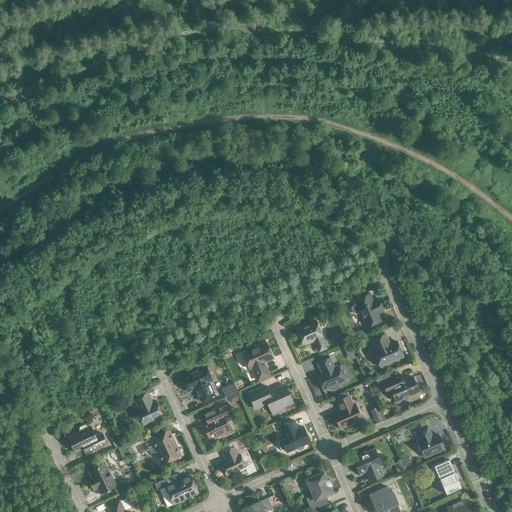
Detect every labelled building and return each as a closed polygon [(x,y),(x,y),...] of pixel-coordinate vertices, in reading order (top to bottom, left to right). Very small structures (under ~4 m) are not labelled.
[(381,321),(378,313),(383,311),(378,299),(372,302),(369,294),(354,300),(356,304),(352,306),(351,309),(352,313),(356,314),(360,312),(366,328),(381,321)] [(315,320),(296,329),(303,345),(314,341),(319,352),(326,348),(321,337),(322,337),(315,320)] [(388,341),(385,334),(371,340),(375,351),(373,352),(380,366),(403,356),(397,342),(389,345),(387,341),(388,341)] [(348,342),(345,335),(337,339),(340,345),(348,342)] [(265,366),(263,363),(273,358),(266,343),(257,347),(255,346),(251,348),(250,350),(242,354),(249,369),(252,367),(258,381),(269,375),(265,366)] [(323,373),(316,376),(323,391),(330,387),(331,389),(333,390),(337,388),(338,386),(337,384),(345,381),(338,366),(334,368),(329,358),(317,363),(320,370),(321,369),(323,373)] [(188,392),(194,389),(196,393),(197,392),(201,402),(215,395),(209,382),(212,381),(205,366),(198,370),(196,369),(191,371),(190,373),(181,377),(188,392)] [(399,372),(394,375),(395,376),(382,382),(388,395),(392,393),(396,402),(403,398),(404,399),(406,400),(407,399),(408,398),(409,396),(419,391),(412,377),(403,381),(399,372)] [(238,392),(234,383),(221,389),(225,398),(238,392)] [(285,384),(275,389),(275,390),(268,392),(265,386),(248,393),(255,409),(268,403),(273,415),(284,410),(283,407),(293,403),(289,394),(290,394),(285,384)] [(240,399),(237,392),(227,397),(230,403),(240,399)] [(151,422),(163,416),(156,401),(151,403),(150,400),(150,399),(147,393),(134,399),(139,409),(136,410),(143,425),(145,424),(146,426),(148,426),(151,425),(152,423),(151,422)] [(337,401),(339,408),(338,408),(340,411),(333,414),(340,429),(347,426),(349,427),(351,427),(353,426),(354,425),(355,423),(355,422),(362,419),(355,404),(353,405),(349,396),(337,401)] [(216,437),(217,438),(225,435),(224,433),(229,431),(226,423),(229,422),(227,417),(232,415),(227,403),(206,413),(209,419),(210,418),(211,421),(203,425),(210,440),(216,437)] [(294,420),(280,426),(284,435),(280,437),(281,441),(279,442),(279,444),(281,449),(283,450),(285,449),(287,453),(297,448),(297,449),(299,450),(303,449),(304,447),(303,445),(310,442),(310,441),(310,439),(309,436),(307,435),(303,427),(297,430),(296,427),(296,426),(294,420)] [(75,452),(83,448),(86,455),(107,445),(101,433),(95,436),(90,427),(88,428),(87,426),(84,425),(80,427),(80,430),(80,432),(68,438),(75,452)] [(430,433),(427,427),(416,432),(421,442),(418,443),(424,457),(444,449),(438,434),(431,437),(429,434),(430,433)] [(169,429),(162,433),(150,439),(162,465),(181,456),(172,436),(173,436),(169,429)] [(117,435),(111,438),(116,447),(121,444),(117,435)] [(226,458),(227,460),(220,463),(226,476),(245,467),(240,454),(238,455),(234,447),(223,452),(225,459),(226,458)] [(367,453),(366,452),(366,451),(360,454),(361,456),(353,459),(360,474),(364,472),(366,475),(367,475),(370,481),(382,476),(378,466),(381,465),(374,450),(367,453)] [(455,473),(449,460),(434,466),(434,467),(430,468),(433,475),(437,473),(440,480),(442,479),(444,485),(442,486),(446,494),(461,488),(457,479),(459,479),(459,478),(459,477),(459,476),(458,475),(458,474),(457,473),(456,472),(456,473),(455,473)] [(404,464),(407,470),(413,467),(410,462),(404,464)] [(113,487),(116,493),(130,487),(126,479),(115,485),(105,463),(89,471),(92,478),(88,480),(93,490),(97,489),(100,494),(113,487)] [(403,466),(397,469),(399,475),(406,472),(403,466)] [(329,486),(330,486),(331,486),(328,478),(326,479),(323,472),(321,473),(320,471),(311,475),(312,477),(306,480),(313,496),(306,499),(311,511),(325,505),(322,497),(332,493),(329,486)] [(159,490),(167,507),(173,505),(198,493),(190,475),(176,481),(173,475),(154,484),(157,491),(159,490)] [(369,495),(375,508),(374,508),(374,509),(375,508),(376,511),(377,511),(379,511),(402,511),(400,511),(397,503),(398,503),(393,492),(390,493),(387,487),(369,495)] [(266,511),(273,509),(267,498),(260,501),(242,509),(243,511),(266,511)] [(471,511),(466,499),(446,508),(447,511),(471,511)] [(127,511),(127,510),(124,511),(119,501),(108,506),(110,511),(127,511)]
